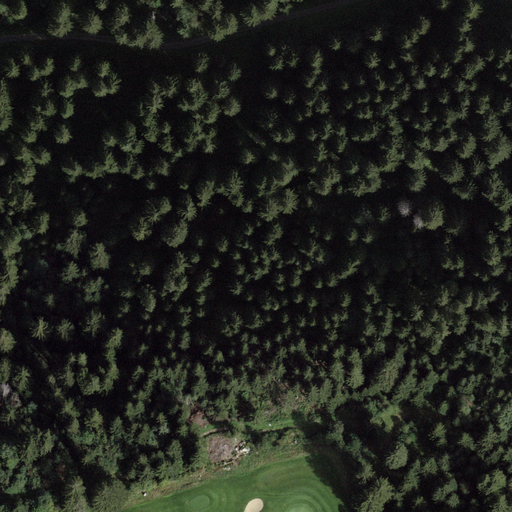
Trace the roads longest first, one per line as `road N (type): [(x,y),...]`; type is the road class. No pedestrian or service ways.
road 1 (track): [(511,151),(408,199),(382,193),(368,171),(315,173),(278,156),(274,142),(363,73),(359,60),(276,22)]
road 2 (track): [(371,0),(192,44),(0,38)]
road 3 (track): [(373,414),(511,412)]
